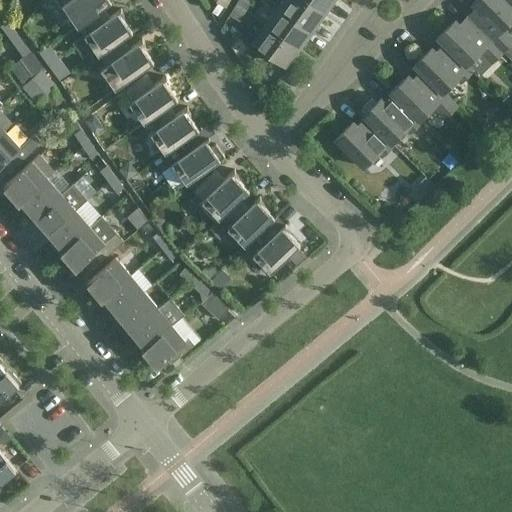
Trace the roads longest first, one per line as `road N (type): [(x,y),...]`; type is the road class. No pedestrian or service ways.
road 1 (residential): [(145,424),(358,240),(356,225),(271,144)]
road 2 (residential): [(145,424),(0,257)]
road 3 (residential): [(271,144),(170,0)]
road 4 (residential): [(145,424),(29,511)]
road 5 (residential): [(422,0),(331,81)]
